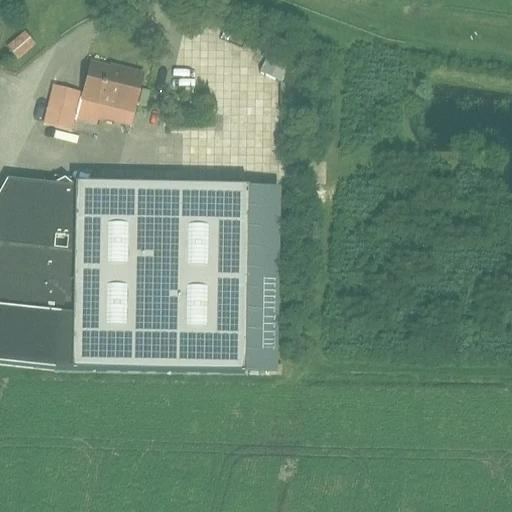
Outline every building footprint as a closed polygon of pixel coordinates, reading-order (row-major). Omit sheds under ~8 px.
[(22,62),(40,47),(30,34),(12,49),(22,62)] [(293,62),(271,51),(260,73),(282,84),(293,62)] [(130,116),(139,78),(123,74),(121,81),(107,78),(108,74),(88,69),(79,104),(130,116)] [(78,97),(50,90),(40,128),(68,135),(78,97)] [(181,160),(182,130),(171,130),(170,160),(181,160)] [(0,368),(54,374),(77,376),(244,380),(247,192),(73,189),(72,189),(64,182),(54,187),(7,182),(0,194),(0,368)]
